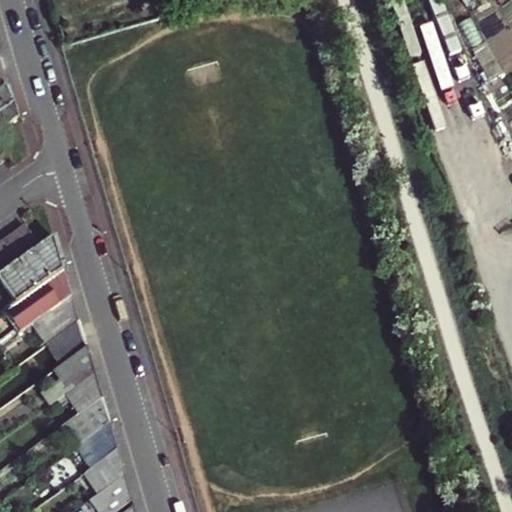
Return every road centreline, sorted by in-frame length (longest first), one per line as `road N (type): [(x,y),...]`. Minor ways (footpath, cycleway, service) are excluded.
road 1 (residential): [(61,163),(162,511)]
road 2 (residential): [(12,0),(61,163)]
